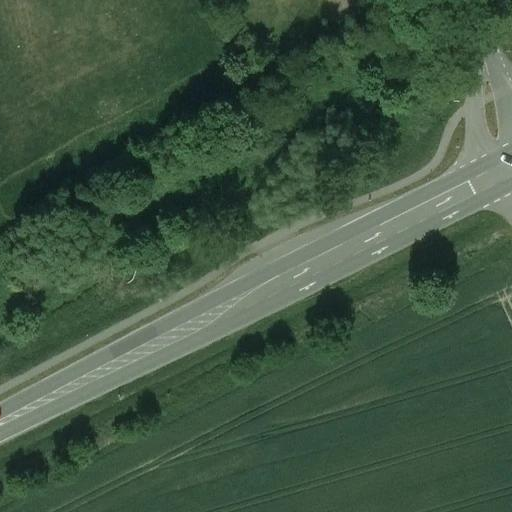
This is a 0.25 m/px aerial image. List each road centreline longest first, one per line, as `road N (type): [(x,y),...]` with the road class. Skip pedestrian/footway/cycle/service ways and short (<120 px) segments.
road 1 (secondary): [(0,424),(503,174)]
road 2 (unclassified): [(485,55),(503,174)]
